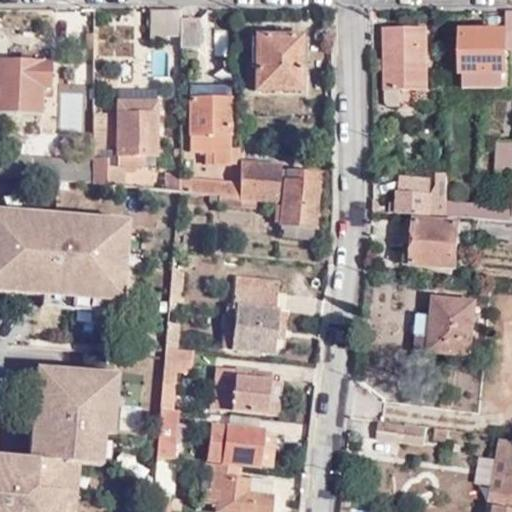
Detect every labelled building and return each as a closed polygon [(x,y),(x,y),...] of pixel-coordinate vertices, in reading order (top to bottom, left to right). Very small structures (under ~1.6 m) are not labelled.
[(181,20),(181,11),(149,11),(149,44),(165,45),(165,40),(181,40),(181,20)] [(200,20),(181,20),(181,40),(180,50),(199,50),(200,20)] [(427,29),(386,29),(386,92),(428,92),(427,29)] [(504,89),(504,30),(462,30),(462,89),(504,89)] [(299,93),(300,39),(256,38),(253,91),(299,93)] [(0,114),(35,116),(38,89),(52,89),(53,62),(0,59),(0,114)] [(231,88),(192,87),(193,101),(190,101),(189,154),(208,155),(209,159),(228,160),(231,88)] [(119,105),(155,105),(155,91),(118,92),(119,105)] [(103,120),(90,121),(89,171),(88,188),(118,190),(119,173),(131,174),(131,168),(142,168),(142,158),(154,158),(155,105),(119,105),(118,161),(117,161),(117,172),(102,171),(103,160),(93,160),(94,155),(102,154),(103,120)] [(494,175),(511,176),(511,143),(497,142),(494,175)] [(0,176),(88,188),(89,171),(0,158),(0,176)] [(142,158),(142,168),(153,169),(154,158),(142,158)] [(117,161),(103,160),(102,171),(117,172),(117,161)] [(237,161),(236,182),(236,198),(208,196),(207,206),(254,210),(255,200),(276,202),(274,223),(279,223),(313,226),(318,174),(289,171),(288,184),(279,183),(280,170),(281,166),(237,161)] [(280,170),(279,183),(288,184),(289,171),(280,170)] [(161,193),(177,194),(177,180),(177,178),(161,176),(161,193)] [(177,180),(177,194),(208,196),(236,198),(236,182),(177,180)] [(398,193),(396,216),(445,220),(445,215),(445,204),(428,202),(429,196),(398,193)] [(509,219),(510,206),(445,201),(445,204),(445,215),(477,219),(509,222),(509,219)] [(0,298),(28,301),(37,302),(98,307),(117,309),(125,229),(0,217),(0,298)] [(454,268),(458,225),(415,222),(411,265),(454,268)] [(279,223),(278,239),(311,242),(313,226),(279,223)] [(169,271),(167,300),(178,301),(180,272),(169,271)] [(225,308),(220,350),(271,354),(273,337),(276,313),(279,283),(236,278),(233,309),(225,308)] [(427,352),(471,356),(477,302),(433,297),(427,352)] [(98,307),(37,302),(35,312),(97,318),(98,307)] [(276,313),(273,337),(284,338),(286,314),(276,313)] [(165,323),(163,350),(174,351),(176,324),(165,323)] [(189,375),(190,352),(174,351),(163,350),(157,409),(170,410),(173,374),(189,375)] [(0,511),(72,511),(76,463),(100,465),(102,436),(111,437),(117,373),(34,367),(28,429),(26,459),(0,456),(0,511)] [(212,411),(265,416),(268,382),(269,375),(216,369),(212,411)] [(268,382),(265,416),(279,418),(282,384),(268,382)] [(383,397),(381,421),(417,424),(419,412),(415,411),(415,401),(383,397)] [(168,453),(172,410),(170,410),(157,409),(154,452),(168,453)] [(427,428),(406,425),(406,426),(382,424),(380,438),(425,444),(427,428)] [(206,463),(259,468),(263,434),(263,432),(210,426),(206,463)] [(447,443),(448,430),(434,429),(433,441),(447,443)] [(263,434),(259,468),(272,469),(275,436),(263,434)] [(488,511),(494,511),(499,492),(503,493),(511,441),(511,440),(501,438),(488,511)] [(499,492),(494,511),(511,511),(511,441),(503,493),(499,492)] [(153,458),(150,499),(164,499),(168,460),(153,458)] [(235,484),(237,468),(212,465),(207,511),(211,511),(268,511),(272,482),(254,480),(253,485),(235,484)]
